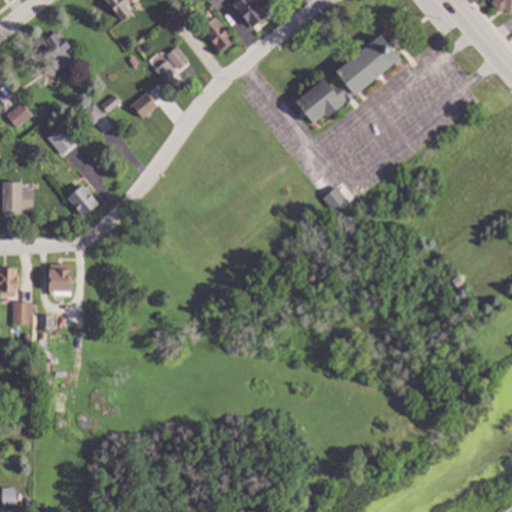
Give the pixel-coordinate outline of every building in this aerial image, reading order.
[(130,0),(132,2),(131,3),(136,10),(133,12),(134,13),(124,21),(105,0),(130,0)] [(164,0),(176,14),(180,11),(189,22),(178,31),(169,20),(168,21),(154,3),(158,0),(164,0)] [(256,0),(269,16),(254,28),(236,4),(240,0),(256,0)] [(511,0),(511,13),(511,14),(506,8),(501,12),(493,2),(495,0),(511,0)] [(237,42),(224,53),(204,28),(217,17),(237,42)] [(73,48),(67,52),(74,61),(65,68),(62,64),(60,65),(56,60),(57,59),(45,42),(51,38),(49,36),(54,33),(55,35),(60,31),(73,48)] [(402,57),(329,117),(326,113),(314,123),(297,101),(325,78),(333,88),(344,79),(337,71),(383,33),(402,57)] [(181,69),(169,54),(178,47),(190,62),(181,69)] [(140,65),(135,68),(129,60),(134,56),(140,65)] [(177,72),(173,74),(181,85),(174,91),(157,69),(168,60),(177,72)] [(158,100),(156,102),(160,106),(144,119),(133,105),(151,91),(158,100)] [(122,103),(108,114),(102,106),(116,95),(122,103)] [(33,115),(18,127),(8,115),(24,103),(33,115)] [(107,116),(96,125),(85,112),(95,103),(107,116)] [(45,139),(60,156),(75,143),(59,126),(45,139)] [(24,189),(34,189),(34,210),(22,210),(23,215),(4,214),(4,182),(24,183),(24,189)] [(100,203),(85,216),(69,199),(84,185),(100,203)] [(352,203),(339,215),(324,199),(337,186),(352,203)] [(19,297),(0,297),(0,268),(19,268),(19,297)] [(73,269),(72,296),(49,295),(50,268),(73,269)] [(32,324),(15,324),(15,302),(32,302),(32,324)] [(56,331),(40,330),(40,314),(56,315),(56,331)] [(52,379),(52,386),(44,385),(45,378),(52,379)] [(19,507),(4,506),(4,486),(19,487),(19,507)]
